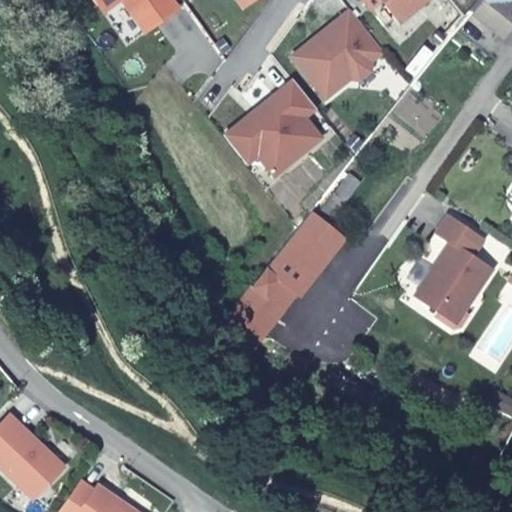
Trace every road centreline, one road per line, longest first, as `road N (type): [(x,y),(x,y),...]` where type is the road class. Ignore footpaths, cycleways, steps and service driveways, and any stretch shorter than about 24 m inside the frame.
road 1 (residential): [(212,508),(47,395),(0,341)]
road 2 (residential): [(288,0),(208,101)]
